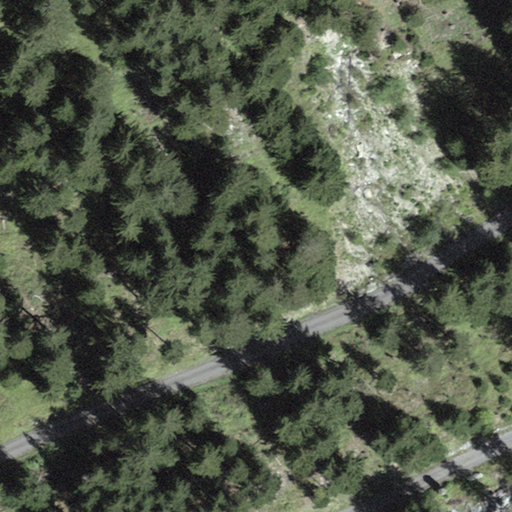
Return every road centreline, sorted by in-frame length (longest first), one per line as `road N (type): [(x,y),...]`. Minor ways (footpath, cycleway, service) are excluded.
road 1 (track): [(0,454),(394,292),(511,218)]
road 2 (track): [(511,441),(360,511)]
